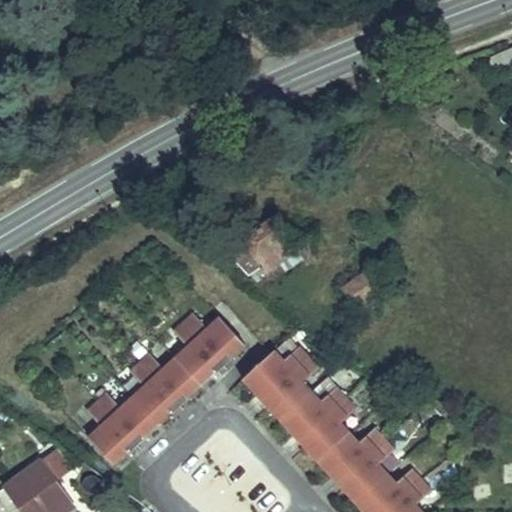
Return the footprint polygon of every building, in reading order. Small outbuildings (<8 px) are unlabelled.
[(511,111),(490,139),(511,156),(511,111)] [(272,208),(227,235),(245,267),(258,260),(262,266),(295,247),(272,208)] [(340,280),(354,311),(374,289),(363,270),(340,280)] [(76,434),(104,460),(231,333),(205,306),(195,316),(180,301),(157,324),(172,339),(152,358),(137,344),(117,364),(132,380),(114,398),(98,382),(73,407),(88,422),(76,434)] [(265,343),(234,373),(366,511),(424,511),(419,506),(430,495),(410,474),(398,486),(378,465),(390,453),(371,432),(360,443),(337,420),(349,409),(327,386),(316,396),(295,375),(307,364),(288,345),(277,355),(265,343)] [(28,489),(19,504),(30,511),(52,511),(56,507),(28,489)]
